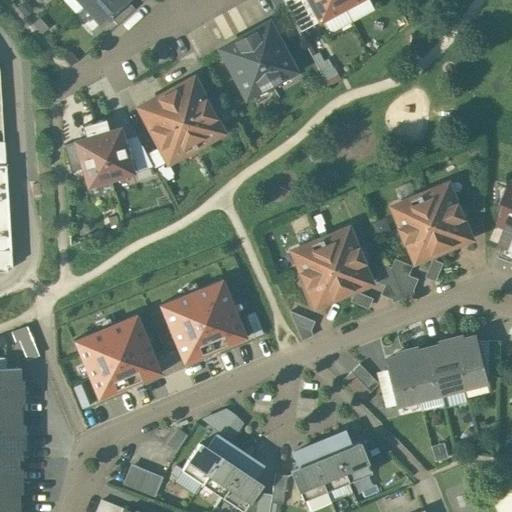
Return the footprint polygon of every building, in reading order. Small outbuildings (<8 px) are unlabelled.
[(91,0),(85,6),(100,24),(109,16),(126,0),(91,0)] [(135,8),(126,0),(109,16),(117,25),(135,8)] [(313,0),(285,0),(300,27),(322,15),(313,0)] [(313,0),(322,15),(347,2),(346,0),(313,0)] [(267,22),(218,48),(244,98),(293,71),(267,22)] [(203,99),(191,78),(164,92),(193,147),(195,146),(194,144),(218,132),(218,133),(221,132),(213,117),(214,116),(204,98),(203,99)] [(164,92),(137,107),(148,128),(146,129),(156,147),(158,146),(166,161),(168,160),(168,159),(191,146),(192,148),(193,147),(164,92)] [(104,112),(93,115),(111,177),(135,170),(120,121),(108,125),(104,112)] [(111,177),(92,115),(81,118),(85,131),(73,135),(87,184),(111,177)] [(0,271),(7,272),(7,267),(12,266),(4,141),(0,141),(0,271)] [(511,178),(500,207),(504,208),(497,224),(505,227),(498,244),(511,249),(511,178)] [(452,192),(448,183),(442,186),(421,194),(444,249),(471,238),(463,218),(465,217),(459,203),(457,203),(452,192)] [(444,249),(421,194),(400,203),(394,206),(397,214),(397,215),(401,226),(400,227),(406,241),(407,241),(416,261),(444,249)] [(340,230),(318,239),(341,294),(369,283),(360,262),(362,262),(356,247),(354,248),(349,236),(343,238),(340,230)] [(318,239),(296,248),(300,256),(294,258),(299,270),(297,271),(303,286),(305,285),(313,305),(341,294),(318,239)] [(408,264),(394,258),(390,267),(405,274),(408,264)] [(432,259),(426,274),(436,278),(442,263),(432,259)] [(390,267),(381,263),(375,278),(384,282),(390,267)] [(384,282),(380,292),(390,296),(396,281),(390,267),(384,282)] [(405,274),(390,267),(396,281),(410,287),(414,278),(405,274)] [(222,278),(158,304),(183,364),(246,338),(222,278)] [(403,298),(396,281),(390,296),(393,302),(403,298)] [(410,287),(396,281),(403,298),(413,294),(410,287)] [(368,297),(354,291),(349,301),(364,307),(368,297)] [(289,311),(295,324),(310,330),(315,321),(289,311)] [(74,339),(98,398),(162,372),(137,313),(74,339)] [(310,330),(295,324),(302,341),(312,336),(310,330)] [(475,336),(463,339),(462,336),(451,339),(463,388),(486,382),(475,336)] [(451,339),(440,342),(441,345),(429,348),(441,393),(463,388),(451,339)] [(499,341),(487,340),(487,376),(499,377),(499,341)] [(429,348),(418,350),(417,347),(406,350),(419,399),(441,393),(429,348)] [(406,350),(395,353),(396,356),(384,359),(395,405),(419,399),(406,350)] [(378,383),(359,363),(351,371),(370,391),(378,383)] [(17,369),(6,369),(0,369),(0,391),(18,391),(18,385),(18,381),(17,369)] [(368,392),(349,372),(341,380),(360,400),(368,392)] [(18,398),(18,391),(0,391),(0,414),(19,414),(18,402),(18,398)] [(19,425),(19,414),(0,414),(0,436),(19,436),(19,430),(19,425)] [(177,429),(167,442),(177,449),(186,436),(177,429)] [(358,443),(349,446),(343,432),(328,438),(346,482),(370,472),(358,443)] [(206,448),(199,443),(190,457),(181,470),(182,470),(202,484),(227,447),(228,444),(215,435),(206,448)] [(19,443),(19,436),(0,436),(0,458),(16,458),(16,459),(20,459),(19,447),(19,443)] [(346,482),(328,438),(329,441),(308,450),(307,446),(306,447),(325,491),(346,482)] [(227,447),(202,484),(222,497),(246,460),(227,447)] [(306,447),(292,453),(298,468),(289,471),(302,501),(325,491),(306,447)] [(180,450),(163,476),(173,482),(182,470),(181,470),(190,457),(180,450)] [(246,460),(222,497),(242,511),(260,484),(253,479),(262,466),(248,457),(246,460)] [(0,480),(16,481),(16,474),(16,470),(16,459),(16,458),(0,458),(0,480)] [(159,479),(128,467),(122,483),(153,496),(159,479)] [(287,476),(275,474),(272,495),(271,502),(282,504),(287,476)] [(16,487),(16,481),(0,480),(0,502),(17,503),(16,492),(16,487)] [(260,493),(257,511),(269,511),(271,502),(272,495),(260,493)] [(16,511),(17,503),(0,502),(0,511),(16,511)]
